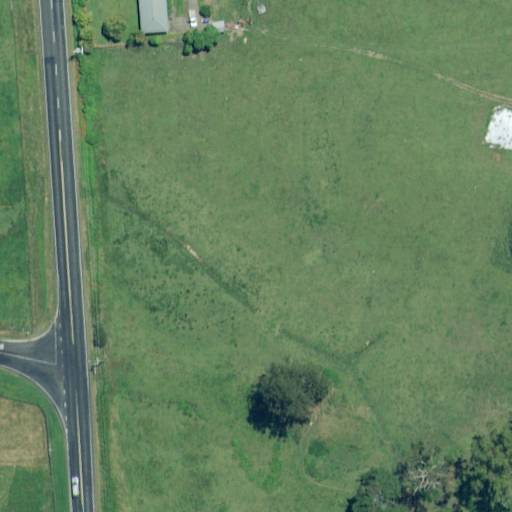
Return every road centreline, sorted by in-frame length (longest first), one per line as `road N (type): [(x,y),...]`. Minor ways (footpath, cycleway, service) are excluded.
road 1 (secondary): [(49,0),(75,364)]
road 2 (secondary): [(75,364),(84,511)]
